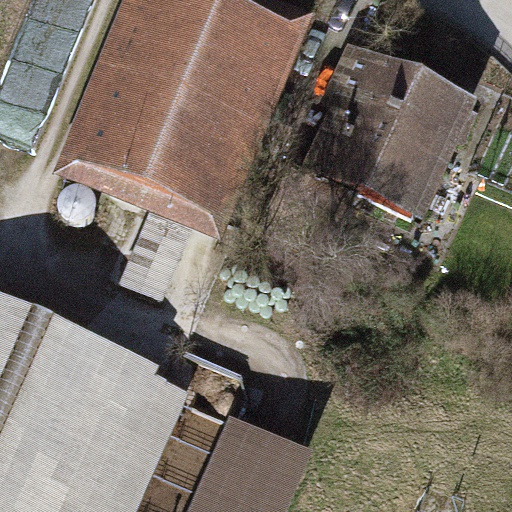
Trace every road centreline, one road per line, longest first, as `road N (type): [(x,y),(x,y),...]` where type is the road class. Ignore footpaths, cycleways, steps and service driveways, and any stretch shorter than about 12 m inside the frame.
road 1 (track): [(0,263),(130,320),(225,347),(287,384),(296,417),(283,445)]
road 2 (track): [(121,0),(0,255)]
